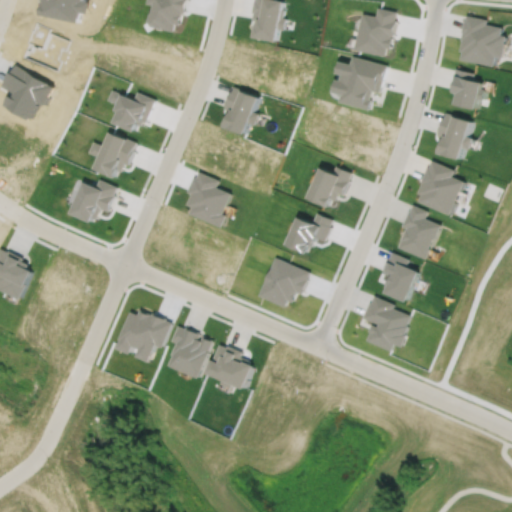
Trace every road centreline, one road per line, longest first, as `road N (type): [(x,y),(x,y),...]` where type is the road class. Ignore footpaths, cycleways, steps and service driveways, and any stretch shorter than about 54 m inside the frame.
road 1 (residential): [(511,429),(124,263),(0,201)]
road 2 (residential): [(83,358),(154,195),(222,0)]
road 3 (residential): [(317,346),(412,114),(436,0)]
road 4 (residential): [(0,483),(47,437),(83,358)]
